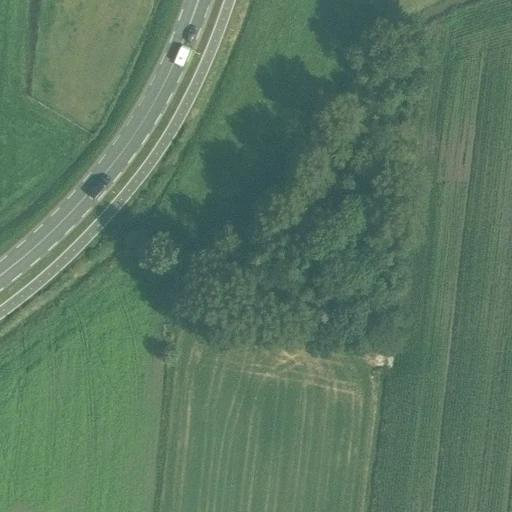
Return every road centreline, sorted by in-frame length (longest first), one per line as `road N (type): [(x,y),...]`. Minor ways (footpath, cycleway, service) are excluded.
road 1 (track): [(177,308),(222,334),(347,360),(406,362),(425,347),(418,196),(437,74),(452,41),(483,16),(511,8)]
road 2 (primary): [(0,276),(62,220),(140,125),(199,0)]
